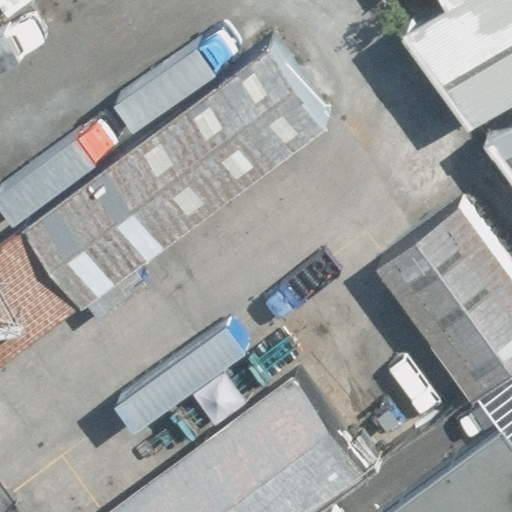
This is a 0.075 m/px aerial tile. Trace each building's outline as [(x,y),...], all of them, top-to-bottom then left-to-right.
[(511,91),(511,0),(434,0),(407,15),(478,111),(511,91)] [(278,26),(0,237),(0,360),(337,104),(278,26)] [(511,111),(491,123),(511,153),(511,111)] [(511,361),(511,251),(463,188),(377,254),(480,387),(511,361)] [(311,511),(371,469),(293,364),(96,510),(97,511),(311,511)] [(511,511),(511,427),(506,419),(378,511),(511,511)]
